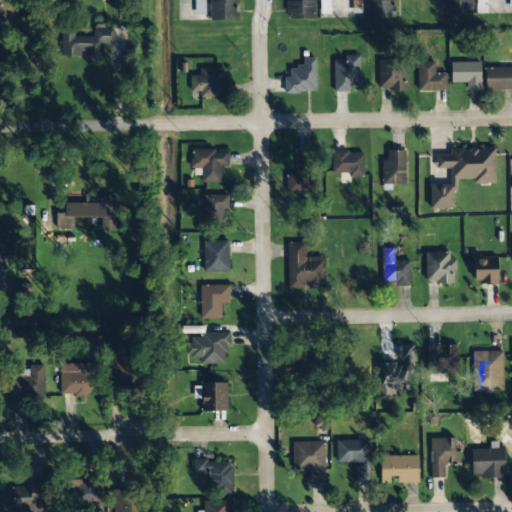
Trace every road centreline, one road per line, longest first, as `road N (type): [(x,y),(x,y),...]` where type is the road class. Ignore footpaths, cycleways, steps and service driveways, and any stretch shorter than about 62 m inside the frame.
road 1 (residential): [(511,119),(0,126)]
road 2 (residential): [(268,511),(263,0)]
road 3 (residential): [(0,439),(268,435)]
road 4 (residential): [(266,319),(511,312)]
